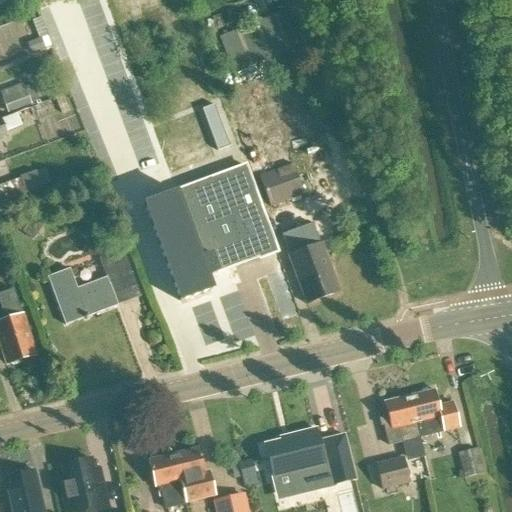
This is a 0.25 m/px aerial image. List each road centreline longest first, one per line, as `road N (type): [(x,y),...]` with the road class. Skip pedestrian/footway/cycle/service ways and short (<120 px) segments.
road 1 (tertiary): [(0,446),(401,341),(507,322)]
road 2 (trunk): [(436,0),(507,322)]
